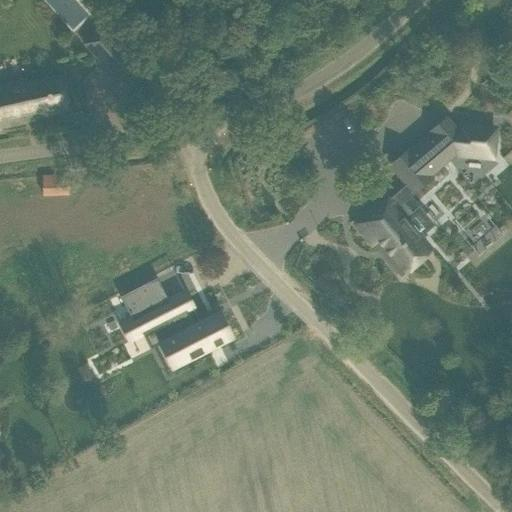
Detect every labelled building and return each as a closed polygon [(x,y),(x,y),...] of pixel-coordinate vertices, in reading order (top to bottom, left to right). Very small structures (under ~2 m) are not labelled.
[(137,64),(102,27),(84,44),(118,81),(137,64)] [(67,110),(63,91),(60,75),(25,83),(24,79),(0,84),(0,128),(34,121),(33,118),(67,110)] [(407,151),(390,165),(406,184),(414,193),(430,179),(427,176),(455,153),(491,157),(494,130),(461,127),(460,133),(457,132),(445,119),(429,133),(431,135),(408,154),(407,151)] [(67,193),(67,176),(41,177),(42,194),(67,193)] [(387,199),(356,225),(373,245),(375,244),(401,275),(430,250),(419,236),(406,221),(408,219),(408,218),(393,201),(390,203),(387,199)] [(151,281),(119,297),(130,319),(120,324),(129,342),(142,336),(166,323),(173,338),(160,345),(172,368),(231,337),(219,314),(194,326),(187,312),(193,309),(184,291),(167,300),(162,303),(151,281)] [(142,394),(133,413),(147,419),(156,400),(142,394)] [(0,460),(16,461),(22,439),(6,436),(4,442),(0,441),(0,460)]
